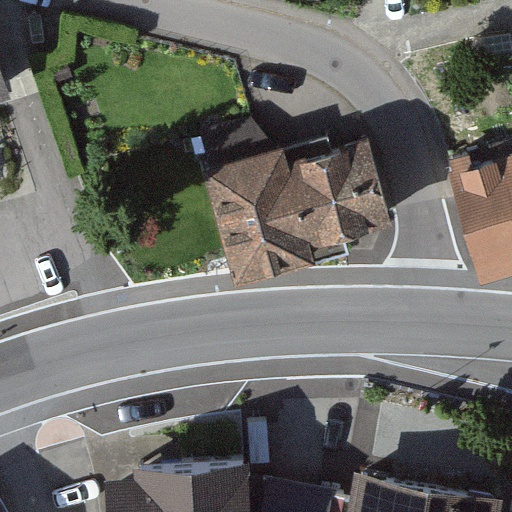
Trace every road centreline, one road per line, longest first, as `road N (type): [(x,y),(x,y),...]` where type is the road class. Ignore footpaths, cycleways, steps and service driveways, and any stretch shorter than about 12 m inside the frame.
road 1 (tertiary): [(424,322),(416,174),(380,95),(346,61),(297,41),(133,0)]
road 2 (secondary): [(0,373),(193,333),(424,322)]
